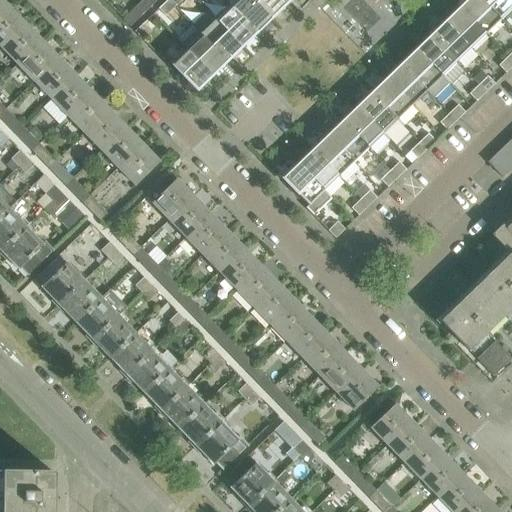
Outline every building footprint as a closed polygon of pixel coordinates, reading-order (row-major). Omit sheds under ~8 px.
[(175,9),(183,0),(168,0),(167,1),(175,9)] [(271,21),(250,0),(223,0),(229,7),(257,36),(258,35),(257,34),(271,21)] [(286,7),(279,0),(250,0),(271,21),(285,7),(286,8),(286,7)] [(499,21),(478,0),(465,0),(458,7),(457,7),(485,36),(486,35),(485,35),(499,21)] [(511,5),(506,0),(478,0),(499,21),(511,8),(511,5)] [(166,18),(175,9),(167,1),(158,10),(166,18)] [(257,36),(229,7),(229,8),(215,22),(242,49),(256,36),(257,36)] [(485,36),(457,7),(457,8),(443,22),(470,49),(484,36),(485,36)] [(0,48),(24,26),(7,9),(0,15),(0,48)] [(130,27),(141,16),(134,9),(123,20),(130,27)] [(242,49),(215,22),(207,13),(192,27),(200,35),(228,64),(229,63),(228,63),(242,49)] [(470,49),(443,22),(429,35),(428,36),(456,64),(457,63),(456,63),(470,49)] [(142,41),(151,32),(144,24),(135,33),(142,41)] [(0,49),(17,66),(41,43),(24,26),(0,48),(0,49)] [(228,64),(200,35),(192,27),(178,41),(186,50),(213,78),(227,64),(228,64)] [(456,64),(428,36),(427,36),(428,37),(414,50),(441,78),(455,64),(456,65),(456,64)] [(33,83),(57,60),(41,43),(17,66),(33,83)] [(213,78),(186,50),(171,64),(171,63),(170,64),(198,93),(199,92),(199,91),(213,78)] [(441,78),(414,50),(400,64),(399,63),(399,64),(427,92),(433,99),(448,85),(441,78)] [(505,74),(511,67),(511,63),(507,58),(498,67),(505,74)] [(50,101),(74,77),(57,60),(33,83),(50,101)] [(427,92),(399,64),(398,65),(384,79),(412,106),(426,92),(426,93),(427,92)] [(67,118),(91,95),(74,77),(50,101),(67,118)] [(485,94),(494,85),(487,77),(478,86),(485,94)] [(412,106),(384,79),(370,92),(369,93),(397,121),(398,120),(397,120),(412,106)] [(476,103),(485,94),(478,86),(468,95),(476,103)] [(397,121),(369,93),(369,94),(355,107),(382,135),(396,121),(397,122),(397,121)] [(84,135),(108,112),(91,95),(67,118),(84,135)] [(455,123),(465,113),(457,106),(448,115),(455,123)] [(382,135),(355,107),(341,121),(341,120),(340,121),(368,150),(369,149),(368,149),(382,135)] [(22,127),(6,111),(5,110),(0,114),(0,118),(15,134),(22,127)] [(100,152),(124,129),(108,112),(84,135),(100,152)] [(446,131),(455,123),(448,115),(439,124),(446,131)] [(368,150),(340,121),(339,122),(340,122),(326,136),(353,163),(367,150),(368,150)] [(39,144),(23,128),(22,127),(15,134),(32,151),(39,144)] [(117,170),(141,146),(124,129),(100,152),(117,170)] [(425,151),(435,142),(428,134),(418,144),(425,151)] [(353,163),(326,136),(312,149),(311,149),(339,178),(339,177),(353,163)] [(501,179),(511,168),(511,147),(508,143),(487,164),(501,179)] [(56,162),(40,145),(39,144),(32,151),(49,169),(56,162)] [(416,160),(425,151),(418,144),(409,152),(416,160)] [(134,187),(158,164),(141,146),(117,170),(134,187)] [(339,178),(311,149),(310,150),(311,150),(296,164),(324,192),(338,178),(338,179),(339,178)] [(18,167),(27,159),(20,151),(11,160),(18,167)] [(25,174),(34,166),(27,159),(18,167),(25,174)] [(73,179),(56,162),(49,169),(65,186),(73,179)] [(396,180),(406,170),(398,163),(389,172),(396,180)] [(324,192),(296,164),(282,178),(282,177),(281,178),(308,206),(305,209),(312,216),(331,199),(324,192)] [(387,188),(396,180),(389,172),(380,181),(387,188)] [(89,196),(73,179),(65,186),(82,203),(89,196)] [(169,221),(193,198),(176,180),(152,204),(169,221)] [(52,202),(61,194),(54,186),(45,195),(52,202)] [(0,218),(8,211),(15,204),(0,188),(0,218)] [(367,208),(376,199),(369,191),(359,201),(367,208)] [(59,209),(68,201),(61,194),(52,202),(59,209)] [(106,214),(90,197),(89,196),(82,203),(99,221),(106,214)] [(186,238),(210,215),(193,198),(169,221),(186,238)] [(358,217),(367,208),(359,201),(350,209),(358,217)] [(0,254),(25,229),(8,211),(0,218),(0,254)] [(202,255),(226,232),(210,215),(186,238),(202,255)] [(511,215),(491,237),(508,255),(511,258),(511,215)] [(335,239),(344,230),(337,223),(327,232),(335,239)] [(25,229),(0,254),(16,271),(42,246),(25,229)] [(140,248),(123,231),(116,238),(133,256),(140,248)] [(219,273),(243,249),(226,232),(202,255),(219,273)] [(107,259),(116,250),(109,243),(100,252),(107,259)] [(157,266),(142,250),(140,248),(133,256),(150,273),(157,266)] [(236,290),(260,266),(243,249),(219,273),(236,290)] [(115,266),(123,258),(116,250),(107,259),(115,266)] [(466,351),(511,306),(511,258),(508,255),(438,323),(466,351)] [(58,307),(83,283),(65,264),(39,289),(58,307)] [(174,283),(157,266),(150,273),(166,290),(174,283)] [(252,307),(277,284),(260,266),(236,290),(252,307)] [(142,294),(150,285),(143,278),(135,287),(142,294)] [(75,325),(100,301),(83,283),(58,307),(75,325)] [(191,300),(174,284),(174,283),(166,290),(183,307),(191,300)] [(270,325),(294,301),(277,284),(252,307),(270,325)] [(149,301),(157,293),(150,285),(142,294),(149,301)] [(207,318),(191,300),(183,307),(200,325),(207,318)] [(92,343),(117,318),(100,301),(75,325),(92,343)] [(286,342),(310,318),(294,301),(270,325),(286,342)] [(176,329),(185,321),(177,313),(169,322),(176,329)] [(109,360),(134,336),(117,318),(92,343),(109,360)] [(224,335),(207,318),(200,325),(217,342),(224,335)] [(303,359),(327,336),(310,318),(286,342),(303,359)] [(183,336),(191,328),(185,321),(176,329),(183,336)] [(241,352),(225,336),(224,335),(217,342),(234,359),(241,352)] [(126,378),(151,353),(134,336),(109,360),(126,378)] [(320,376),(344,353),(327,336),(303,359),(320,376)] [(495,342),(476,360),(493,377),(511,359),(502,350),(495,342)] [(210,365),(219,356),(212,349),(203,357),(210,365)] [(143,395),(168,371),(177,362),(166,351),(158,360),(151,353),(126,378),(143,395)] [(258,370),(241,353),(241,352),(234,359),(251,377),(258,370)] [(336,393),(360,370),(344,353),(320,376),(336,393)] [(217,372),(226,363),(219,356),(210,365),(217,372)] [(275,387),(265,377),(258,370),(251,377),(267,394),(275,387)] [(354,411),(378,387),(360,370),(336,393),(354,411)] [(161,413),(186,389),(168,371),(143,395),(161,413)] [(244,400),(253,391),(246,384),(237,392),(244,400)] [(292,404),(275,387),(267,394),(284,411),(292,404)] [(178,431),(203,406),(186,389),(161,413),(178,431)] [(251,407),(260,399),(253,391),(244,400),(251,407)] [(308,422),(292,405),(292,404),(284,411),(301,429),(308,422)] [(195,448),(220,423),(203,406),(178,431),(195,448)] [(386,447),(410,424),(393,406),(369,430),(386,447)] [(325,439),(308,422),(301,429),(318,446),(325,439)] [(244,448),(237,441),(220,423),(195,448),(212,466),(215,463),(221,469),(244,448)] [(402,464),(427,441),(410,424),(386,447),(402,464)] [(299,456),(308,448),(301,441),(292,449),(299,456)] [(419,482),(443,458),(427,441),(402,464),(419,482)] [(306,464),(315,455),(308,448),(299,456),(306,464)] [(272,483),(266,477),(254,465),(246,457),(224,480),(231,487),(229,489),(247,507),(272,483)] [(436,499),(460,475),(443,458),(419,482),(436,499)] [(359,473),(347,462),(340,469),(351,481),(359,473)] [(2,473),(1,511),(53,511),(54,473),(2,473)] [(448,511),(456,511),(477,493),(460,475),(436,499),(448,511)] [(333,491),(342,483),(335,476),(326,484),(333,491)] [(375,491),(364,479),(357,486),(368,498),(375,491)] [(251,511),(277,511),(289,501),(272,483),(247,507),(251,511)] [(340,499),(349,490),(342,483),(333,491),(340,499)] [(491,511),(493,510),(477,493),(456,511),(491,511)] [(387,511),(392,508),(381,496),(373,504),(381,511),(387,511)] [(299,511),(289,501),(277,511),(299,511)]
